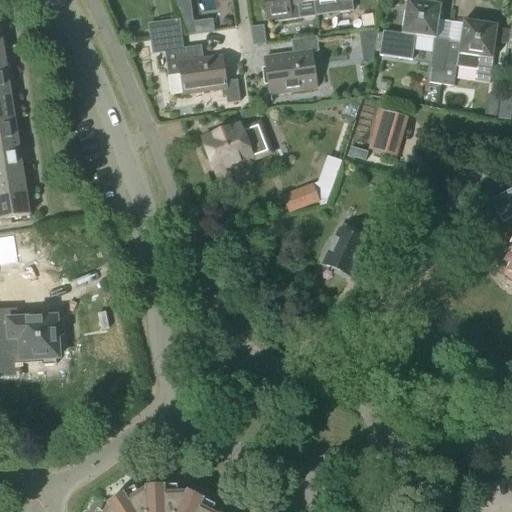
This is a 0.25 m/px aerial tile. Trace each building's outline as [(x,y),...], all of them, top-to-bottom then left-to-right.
[(317,17),(315,2),(314,0),(265,0),(269,23),(317,17)] [(314,0),(315,2),(326,1),(328,15),(354,11),(352,0),(314,0)] [(408,1),(402,35),(384,32),(380,56),(413,61),(416,37),(437,40),(442,6),(408,1)] [(448,42),(441,86),(453,88),(456,69),(477,73),(476,82),(490,84),(496,43),(497,30),(498,29),(498,26),(464,21),(460,44),(448,42)] [(263,26),(251,28),(254,46),(266,44),(263,26)] [(376,30),(363,29),(362,61),(375,61),(376,30)] [(510,31),(498,29),(497,30),(496,43),(508,45),(510,31)] [(151,34),(151,40),(180,37),(180,30),(151,34)] [(312,53),(320,52),(318,37),(292,41),(294,57),(284,59),(284,57),(266,59),(271,95),(317,88),(312,53)] [(448,42),(437,40),(430,85),(441,86),(448,42)] [(237,81),(225,83),(221,58),(196,62),(194,47),(165,51),(168,77),(183,75),(185,94),(225,88),(228,104),(240,103),(237,81)] [(0,99),(11,97),(7,73),(0,74),(0,99)] [(0,122),(14,121),(11,97),(0,99),(0,122)] [(511,115),(511,99),(502,98),(499,120),(510,122),(511,116),(511,115)] [(405,119),(379,111),(367,149),(392,157),(405,119)] [(14,121),(0,122),(0,147),(18,145),(14,121)] [(269,152),(263,137),(259,125),(243,131),(241,127),(230,131),(229,129),(214,134),(215,137),(203,141),(215,172),(269,152)] [(0,171),(22,168),(18,145),(0,147),(0,171)] [(351,148),(348,158),(365,162),(368,153),(351,148)] [(22,168),(0,171),(0,196),(26,193),(22,168)] [(408,181),(395,176),(383,202),(396,208),(408,181)] [(319,204),(313,187),(282,198),(289,216),(319,204)] [(511,189),(491,201),(503,223),(511,218),(511,251),(506,263),(503,269),(504,274),(511,278),(511,189)] [(0,221),(29,216),(26,193),(0,196),(0,221)] [(368,237),(357,232),(357,231),(344,225),(325,265),(337,271),(335,274),(346,279),(348,276),(350,277),(362,251),(365,253),(369,244),(365,243),(368,237)] [(0,313),(5,314),(4,306),(15,306),(15,286),(0,286),(0,313)] [(2,323),(4,360),(14,360),(15,369),(23,368),(23,366),(41,364),(42,367),(56,366),(56,360),(59,359),(57,339),(64,335),(63,323),(56,319),(39,320),(39,313),(26,314),(26,321),(2,323)] [(206,511),(200,509),(204,501),(187,492),(186,495),(165,496),(165,487),(145,488),(146,491),(128,502),(123,495),(107,505),(109,507),(106,511),(206,511)]
